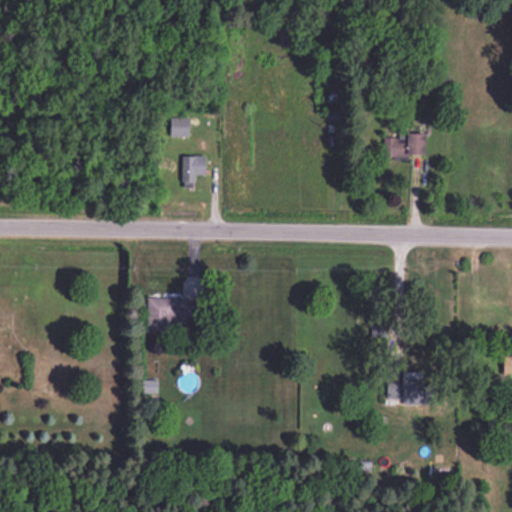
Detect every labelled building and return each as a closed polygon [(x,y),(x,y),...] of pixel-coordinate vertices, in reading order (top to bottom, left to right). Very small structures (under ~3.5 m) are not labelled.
[(171,136),(191,136),(191,117),(171,117),(171,136)] [(430,135),(385,134),(385,158),(411,159),(411,154),(430,155),(430,135)] [(209,173),(209,155),(182,155),(182,187),(197,187),(197,173),(209,173)] [(181,297),(149,296),(149,331),(181,332),(181,316),(193,317),(193,303),(181,303),(181,297)] [(441,404),(441,387),(430,387),(430,370),(388,370),(388,404),(441,404)]
